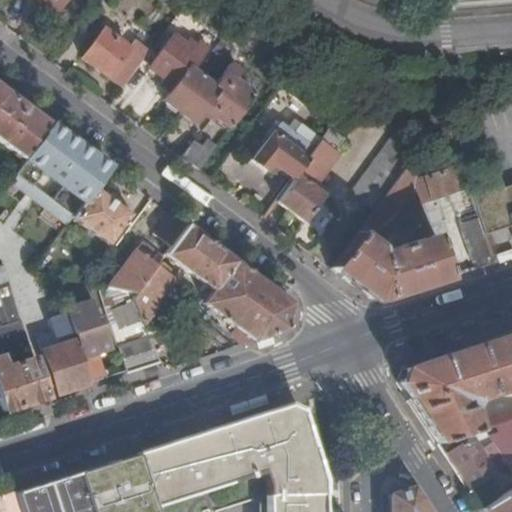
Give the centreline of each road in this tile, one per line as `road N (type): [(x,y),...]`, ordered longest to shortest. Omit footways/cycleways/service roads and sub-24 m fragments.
road 1 (residential): [(340,346),(306,283),(0,55)]
road 2 (primary): [(0,459),(340,346)]
road 3 (residential): [(307,0),(365,27),(446,40),(511,34)]
road 4 (primary): [(340,346),(511,288)]
